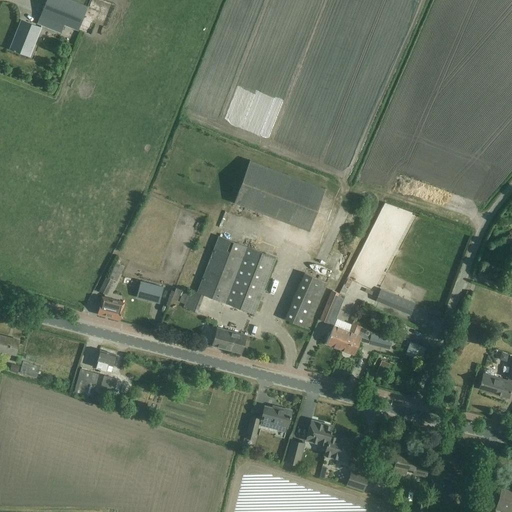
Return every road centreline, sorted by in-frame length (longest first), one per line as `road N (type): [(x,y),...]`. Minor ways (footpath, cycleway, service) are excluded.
road 1 (tertiary): [(363,402),(0,308)]
road 2 (unclassified): [(413,414),(483,233),(511,193)]
